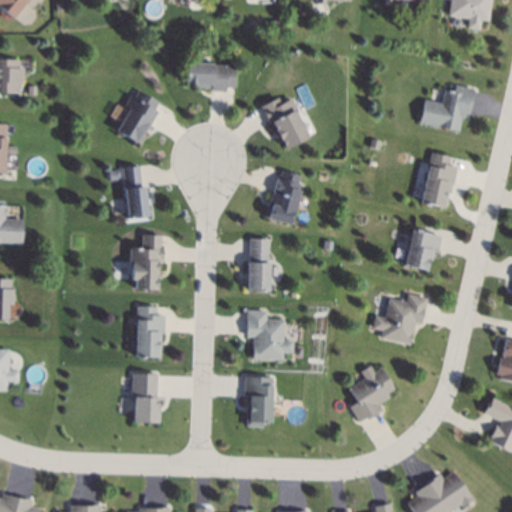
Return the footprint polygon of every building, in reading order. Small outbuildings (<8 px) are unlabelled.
[(25,0),(11,18),(0,8),(0,0),(25,0)] [(487,0),(485,20),(478,19),(476,30),(464,28),(465,18),(445,15),(446,0),(487,0)] [(0,59),(16,60),(16,68),(21,68),(20,82),(17,82),(17,93),(0,93),(0,59)] [(233,65),(232,87),(223,87),(223,91),(208,90),(208,88),(194,87),(195,83),(184,82),(184,63),(233,65)] [(470,88),(470,90),(466,111),(466,113),(462,112),(461,118),(458,117),(455,130),(417,122),(421,100),(439,104),(442,90),(451,92),(452,85),(470,88)] [(157,100),(155,102),(151,109),(155,111),(147,124),(136,144),(113,130),(125,109),(122,107),(130,93),(133,94),(136,88),(157,100)] [(277,104),(289,98),(295,110),(293,111),(305,136),(282,147),(278,138),(274,139),(271,132),(273,131),(269,123),(268,123),(267,122),(260,107),(259,105),(274,98),(277,104)] [(379,141),(376,150),(367,147),(370,138),(379,141)] [(448,157),(446,164),(455,166),(451,181),(451,183),(448,182),(443,207),(418,202),(429,152),(448,157)] [(137,166),(139,186),(142,186),(142,187),(145,216),(125,218),(120,167),(137,165),(137,166)] [(297,175),(295,183),(297,184),(296,189),(297,190),(287,221),(287,223),(265,216),(266,212),(263,211),(270,191),(274,177),(275,177),(275,176),(277,177),(279,171),(280,170),(297,175)] [(0,204),(3,205),(2,219),(20,220),(19,242),(0,241),(0,204)] [(426,233),(438,235),(435,249),(435,252),(431,251),(429,259),(426,258),(424,270),(402,265),(410,229),(426,233)] [(155,235),(159,235),(158,244),(160,244),(159,259),(159,262),(154,261),(153,271),(157,271),(156,277),(154,277),(153,291),(132,289),(132,279),(127,279),(128,263),(126,263),(127,248),(138,249),(139,234),(155,235)] [(266,240),(265,263),(267,263),(266,290),(243,289),(244,262),(245,262),(246,261),(246,239),(266,240)] [(8,289),(10,289),(10,303),(4,303),(4,319),(0,319),(0,278),(8,279),(8,289)] [(425,298),(424,301),(420,321),(419,324),(412,322),(407,345),(378,339),(380,330),(370,327),(373,315),(383,317),(387,298),(404,302),(406,294),(425,298)] [(153,306),(153,314),(161,314),(160,331),(160,333),(157,333),(157,357),(132,356),(133,305),(153,306)] [(263,318),(280,318),(280,340),(289,340),(289,353),(279,353),(279,359),(249,359),(250,336),(243,336),(243,334),(243,312),(243,310),(263,310),(263,318)] [(511,341),(511,382),(496,379),(497,374),(494,374),(497,358),(501,359),(502,356),(499,355),(502,342),(505,343),(505,340),(511,341)] [(0,349),(6,349),(5,369),(15,370),(14,383),(5,383),(4,390),(0,389),(0,349)] [(372,372),(378,368),(392,389),(385,394),(387,397),(377,404),(380,409),(378,411),(365,419),(363,417),(358,420),(356,421),(347,406),(354,401),(345,388),(362,377),(358,371),(367,364),(372,372)] [(154,374),(154,375),(153,396),(153,405),(157,406),(156,423),(131,422),(131,397),(128,397),(129,373),(154,374)] [(271,384),(268,384),(267,420),(261,420),(261,425),(245,425),(246,394),(242,394),(242,376),(242,374),(271,375),(271,384)] [(511,408),(511,442),(508,451),(487,441),(489,437),(486,436),(492,424),(495,426),(497,421),(494,420),(482,414),(481,413),(485,404),(487,404),(490,398),(511,408)] [(471,500),(459,507),(457,505),(446,511),(409,511),(404,503),(414,496),(412,492),(413,491),(429,482),(427,479),(434,475),(437,473),(440,477),(452,470),(471,500)] [(0,511),(0,493),(2,494),(27,500),(30,500),(28,506),(41,509),(40,511),(0,511)] [(389,511),(342,511),(346,511),(348,511),(372,511),(371,506),(374,506),(386,504),(388,503),(389,511)]
